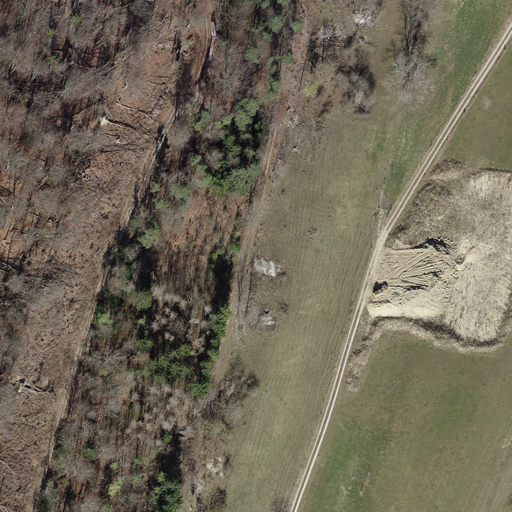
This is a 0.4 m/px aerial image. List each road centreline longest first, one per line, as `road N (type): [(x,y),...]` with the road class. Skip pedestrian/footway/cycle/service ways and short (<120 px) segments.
road 1 (track): [(35,511),(112,252),(207,59),(203,0)]
road 2 (track): [(294,511),(379,246),(511,29)]
road 3 (track): [(180,511),(233,320),(295,37),(292,0)]
